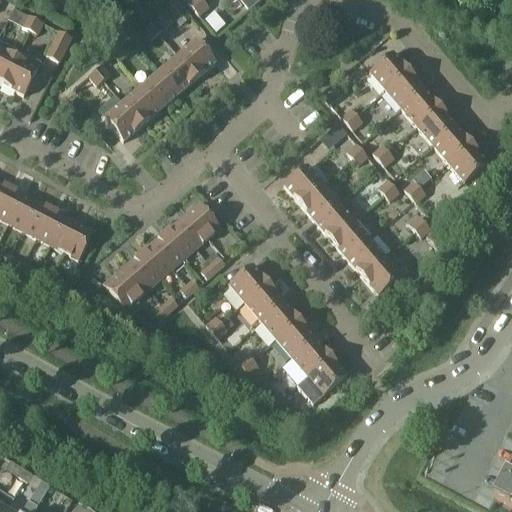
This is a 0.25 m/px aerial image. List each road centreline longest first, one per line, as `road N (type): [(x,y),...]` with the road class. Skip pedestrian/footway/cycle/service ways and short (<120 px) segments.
road 1 (tertiary): [(284,511),(0,356)]
road 2 (unclassified): [(316,511),(371,427),(414,395),(458,377),(511,310)]
road 3 (residential): [(375,364),(212,153)]
road 4 (residential): [(212,153),(149,207),(124,205),(0,140)]
road 5 (residential): [(501,130),(402,19),(341,0)]
road 6 (residential): [(212,153),(261,110),(302,0)]
